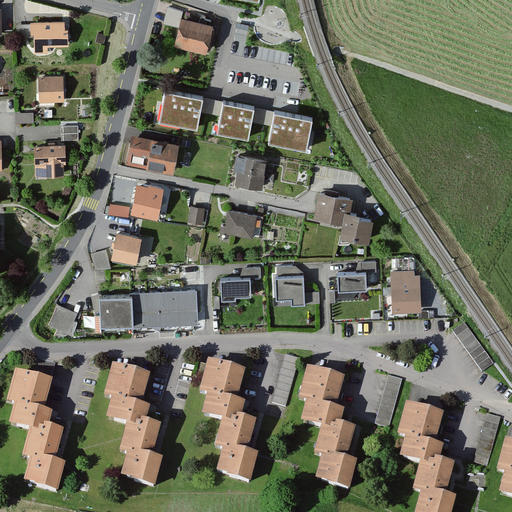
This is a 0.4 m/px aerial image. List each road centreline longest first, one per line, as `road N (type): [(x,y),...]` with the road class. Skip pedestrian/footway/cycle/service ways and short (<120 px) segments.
road 1 (residential): [(10,329),(51,347),(315,340),(511,414)]
road 2 (tertiary): [(10,329),(84,219),(142,16)]
road 3 (track): [(511,109),(333,48)]
